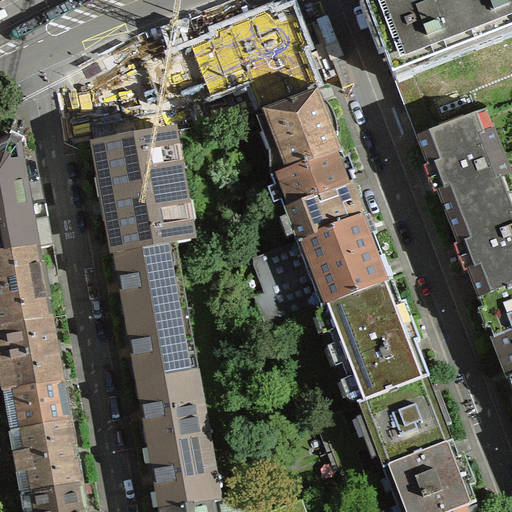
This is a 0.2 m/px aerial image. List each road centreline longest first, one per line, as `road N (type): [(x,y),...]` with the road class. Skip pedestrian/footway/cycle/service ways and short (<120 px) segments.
road 1 (residential): [(511,491),(325,0)]
road 2 (residential): [(39,55),(123,511)]
road 3 (secondary): [(39,55),(181,0)]
